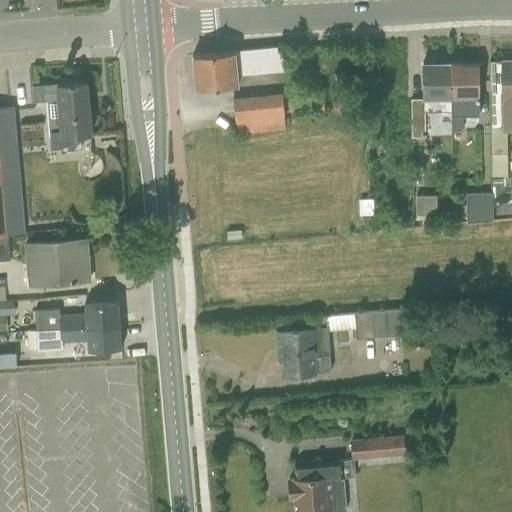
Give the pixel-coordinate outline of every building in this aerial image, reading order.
[(195,88),(239,85),(238,75),(282,70),(280,46),(192,54),(195,88)] [(191,85),(185,53),(176,55),(183,87),(191,85)] [(511,60),(501,60),(503,130),(511,129),(511,60)] [(450,111),(449,61),(422,62),(422,98),(411,98),(411,136),(424,136),(424,111),(450,111)] [(461,113),(478,113),(478,63),(461,63),(461,61),(449,61),(450,111),(450,129),(461,129),(461,113)] [(46,101),(49,136),(90,134),(85,81),(31,85),(33,102),(46,101)] [(293,111),(323,108),(321,92),(291,95),(293,111)] [(236,132),(283,127),(283,126),(289,125),(288,117),(282,117),(280,93),(232,97),(236,132)] [(333,107),(351,105),(350,95),(332,97),(333,107)] [(0,106),(0,233),(7,234),(24,233),(13,106),(0,106)] [(510,182),(511,182),(511,160),(509,161),(510,177),(507,177),(506,131),(498,131),(498,126),(491,126),(491,191),(491,196),(495,196),(495,212),(511,211),(511,194),(510,194),(510,182)] [(492,219),(491,196),(491,191),(465,192),(466,221),(492,219)] [(415,219),(436,218),(436,194),(415,194),(415,219)] [(359,215),(372,215),(372,198),(358,198),(359,215)] [(0,259),(9,258),(7,234),(0,233),(0,259)] [(27,284),(89,279),(86,238),(24,244),(27,284)] [(0,301),(0,330),(7,330),(5,314),(14,314),(13,301),(0,301)] [(34,310),(35,330),(119,324),(117,301),(83,304),(84,313),(59,315),(58,308),(34,310)] [(327,326),(327,329),(355,327),(355,338),(403,334),(400,307),(318,316),(319,321),(326,321),(327,326)] [(87,349),(121,347),(119,324),(35,330),(26,331),(27,349),(61,348),(61,342),(86,341),(87,349)] [(282,374),(329,370),(327,329),(327,326),(275,331),(277,349),(280,349),(282,374)] [(349,438),(351,458),(353,458),(404,454),(403,434),(349,438)] [(321,511),(344,509),(342,476),(354,475),(353,458),(296,463),(296,475),(286,476),(288,498),(292,498),(292,511),(321,511)]
